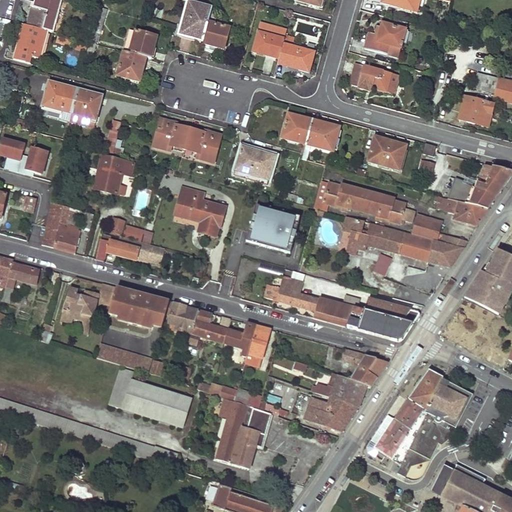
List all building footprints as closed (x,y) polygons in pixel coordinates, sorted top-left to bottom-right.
[(59,0),(34,0),(27,26),(46,31),(50,32),(59,0)] [(379,0),(379,2),(415,11),(416,5),(417,0),(379,0)] [(183,3),(173,37),(191,42),(192,40),(192,38),(178,35),(187,4),(183,3)] [(209,14),(210,10),(187,4),(178,35),(192,38),(192,40),(201,43),(209,14)] [(104,10),(96,8),(93,18),(101,20),(104,10)] [(211,26),(214,16),(209,14),(201,43),(201,45),(220,50),(226,30),(211,26)] [(101,20),(93,18),(88,37),(96,39),(101,20)] [(363,48),(386,54),(388,45),(398,47),(403,29),(380,23),(376,35),(367,33),(363,48)] [(27,26),(22,24),(13,59),(29,63),(31,56),(39,59),(46,31),(27,26)] [(120,51),(127,53),(133,32),(125,30),(120,51)] [(153,37),(133,32),(127,53),(140,57),(143,57),(148,58),(151,48),(153,37)] [(282,45),(283,41),(257,33),(251,53),(278,60),(282,45)] [(94,44),(87,42),(85,51),(92,53),(94,44)] [(305,73),(311,53),(282,45),(278,60),(276,65),(305,73)] [(388,45),(386,54),(396,56),(398,47),(388,45)] [(127,53),(120,51),(114,75),(137,81),(141,64),(139,63),(140,57),(127,53)] [(371,87),(384,91),(389,72),(354,62),(349,81),(351,84),(355,86),(365,89),(366,88),(370,89),(371,87)] [(480,89),(484,77),(474,74),(470,86),(480,89)] [(480,89),(493,92),(496,82),(497,80),(484,77),(480,89)] [(48,81),(42,105),(70,113),(77,89),(48,81)] [(493,92),(491,99),(511,104),(511,86),(496,82),(493,92)] [(77,89),(70,113),(94,120),(100,96),(77,89)] [(493,106),(463,97),(457,120),(486,128),(493,106)] [(68,121),(91,128),(94,120),(70,113),(68,121)] [(285,113),(278,137),(302,144),(309,120),(285,113)] [(309,120),(302,144),(328,151),(333,136),(328,135),(329,129),(316,125),(317,122),(309,120)] [(107,135),(115,137),(119,124),(111,121),(107,135)] [(168,152),(170,147),(182,151),(188,131),(170,126),(170,124),(159,121),(151,147),(168,152)] [(188,131),(182,151),(194,154),(193,159),(210,163),(218,137),(206,133),(205,135),(188,131)] [(115,137),(107,135),(102,153),(104,153),(107,143),(113,145),(115,137)] [(372,137),(365,161),(396,170),(403,146),(372,137)] [(24,147),(1,141),(0,143),(0,155),(4,157),(11,159),(8,172),(16,174),(24,147)] [(104,153),(110,155),(112,146),(113,145),(107,143),(104,153)] [(425,143),(423,154),(433,156),(436,146),(425,143)] [(112,146),(110,155),(128,160),(130,151),(112,146)] [(45,153),(24,147),(16,174),(25,176),(26,172),(34,174),(39,176),(45,153)] [(240,150),(234,175),(268,184),(273,158),(240,150)] [(11,159),(4,157),(0,170),(8,172),(11,159)] [(101,158),(93,191),(116,196),(121,176),(130,178),(133,165),(101,158)] [(434,165),(421,161),(418,170),(431,174),(434,165)] [(511,173),(483,166),(475,189),(469,207),(486,211),(498,193),(511,173)] [(234,175),(233,179),(266,188),(268,184),(234,175)] [(469,207),(475,189),(466,185),(467,183),(453,179),(445,200),(469,207)] [(314,182),(307,209),(311,210),(319,212),(324,213),(326,206),(338,209),(339,208),(381,219),(380,221),(398,225),(399,221),(401,221),(404,210),(402,210),(403,206),(387,202),(387,200),(343,188),(343,189),(314,182)] [(182,190),(179,199),(184,200),(179,219),(194,223),(194,220),(200,222),(199,225),(197,235),(214,240),(217,230),(218,230),(224,211),(201,204),(203,196),(182,190)] [(138,193),(135,211),(145,212),(147,194),(138,193)] [(24,204),(23,207),(22,211),(32,214),(33,210),(36,200),(25,198),(20,196),(18,203),(24,204)] [(453,216),(452,221),(475,227),(480,220),(486,211),(469,207),(445,200),(433,197),(432,202),(437,204),(435,211),(453,216)] [(173,217),(179,219),(184,200),(179,199),(173,217)] [(51,204),(42,247),(58,251),(74,255),(80,233),(77,232),(78,228),(72,227),(75,217),(78,218),(80,212),(51,204)] [(255,208),(244,244),(289,256),(299,220),(255,208)] [(319,212),(311,210),(310,216),(317,218),(319,212)] [(404,210),(401,221),(409,224),(412,213),(404,210)] [(81,230),(89,232),(92,215),(85,213),(81,230)] [(113,219),(109,232),(119,235),(123,222),(113,219)] [(351,221),(348,233),(352,235),(348,248),(356,250),(363,252),(365,245),(449,269),(462,250),(443,245),(431,242),(423,240),(351,221)] [(436,224),(428,222),(423,240),(431,242),(436,224)] [(462,250),(466,243),(445,237),(443,245),(462,250)] [(94,261),(104,263),(105,253),(135,261),(136,260),(146,263),(147,261),(159,265),(163,250),(118,238),(117,244),(100,240),(94,261)] [(356,250),(348,248),(346,255),(354,257),(356,250)] [(475,289),(468,302),(494,314),(502,297),(508,299),(511,290),(511,286),(511,283),(511,257),(496,250),(491,258),(471,287),(475,289)] [(384,277),(392,260),(380,254),(372,272),(384,277)] [(0,257),(0,287),(4,288),(4,286),(12,264),(13,261),(4,259),(0,257)] [(12,264),(4,286),(12,289),(16,280),(34,285),(38,272),(12,264)] [(53,272),(50,284),(55,286),(60,274),(53,272)] [(291,279),(302,282),(304,276),(293,272),(291,279)] [(279,289),(299,294),(302,282),(291,279),(282,277),(279,289)] [(63,311),(59,321),(71,325),(73,317),(81,319),(91,322),(97,302),(111,306),(117,289),(103,285),(99,296),(88,292),(86,298),(77,295),(78,291),(70,288),(65,303),(70,304),(68,312),(63,311)] [(318,300),(299,294),(279,289),(267,286),(263,298),(315,312),(318,300)] [(475,289),(471,287),(463,299),(468,302),(475,289)] [(148,298),(117,289),(111,306),(109,314),(129,320),(128,323),(141,326),(142,323),(160,328),(165,314),(168,303),(148,298)] [(353,299),(345,297),(342,306),(411,325),(419,314),(368,300),(365,307),(358,306),(356,301),(353,299)] [(508,299),(502,297),(494,314),(497,316),(501,308),(503,308),(508,299)] [(396,341),(402,339),(406,333),(411,325),(342,306),(318,300),(315,312),(313,319),(396,341)] [(168,303),(165,314),(172,316),(170,323),(176,325),(175,329),(191,335),(198,311),(181,307),(168,303)] [(191,335),(187,344),(196,346),(199,337),(223,344),(227,331),(231,320),(222,318),(219,328),(208,325),(211,315),(198,311),(191,335)] [(91,322),(81,319),(82,335),(86,336),(91,322)] [(44,323),(38,342),(47,345),(50,333),(49,333),(51,326),(44,323)] [(227,331),(223,344),(243,351),(242,355),(247,356),(256,327),(246,324),(242,335),(227,331)] [(256,327),(247,356),(253,357),(251,365),(259,367),(269,331),(256,327)] [(100,344),(95,360),(146,376),(151,360),(100,344)] [(366,357),(345,351),(344,355),(342,362),(360,367),(352,381),(366,385),(370,387),(387,363),(365,358),(366,357)] [(247,356),(245,363),(251,365),(253,357),(247,356)] [(147,377),(159,380),(163,367),(160,366),(160,364),(152,361),(147,377)] [(294,363),(292,371),(312,378),(314,370),(294,363)] [(119,370),(108,406),(180,429),(190,401),(130,382),(132,374),(119,370)] [(189,374),(180,371),(175,386),(184,388),(189,374)] [(410,397),(427,406),(436,389),(442,379),(428,371),(410,397)] [(332,394),(330,399),(356,408),(361,397),(366,385),(352,381),(338,376),(332,394)] [(449,383),(442,379),(436,389),(439,390),(449,383)] [(467,393),(449,383),(439,390),(436,389),(427,406),(429,407),(400,466),(397,474),(405,478),(410,467),(416,454),(429,461),(438,445),(441,446),(447,441),(451,436),(461,416),(455,413),(458,407),(459,408),(467,393)] [(193,388),(192,391),(206,395),(208,389),(197,385),(196,389),(193,388)] [(316,389),(315,394),(325,397),(327,392),(328,388),(320,385),(318,390),(316,389)] [(221,389),(218,399),(226,402),(232,404),(236,394),(221,389)] [(236,394),(232,404),(257,412),(259,403),(261,397),(237,390),(236,394)] [(472,395),(467,393),(459,408),(458,407),(455,413),(461,416),(462,412),(472,395)] [(375,449),(376,455),(400,466),(429,407),(427,406),(410,397),(407,401),(406,400),(405,403),(394,420),(375,449)] [(308,408),(303,420),(340,432),(347,422),(356,408),(330,399),(328,406),(314,401),(310,409),(308,408)] [(0,400),(0,414),(172,469),(177,455),(155,448),(154,449),(0,400)] [(226,402),(220,419),(227,421),(232,404),(226,402)] [(259,403),(257,412),(272,416),(273,417),(275,411),(264,407),(264,405),(259,403)] [(227,421),(216,460),(248,470),(255,448),(262,450),(272,416),(257,412),(232,404),(227,421)] [(375,449),(394,420),(387,417),(369,445),(375,449)] [(429,461),(416,454),(410,467),(429,461)] [(73,464),(71,471),(76,475),(81,474),(83,467),(80,463),(73,464)] [(463,509),(461,511),(500,511),(501,511),(495,509),(501,499),(480,489),(484,481),(456,467),(453,474),(446,486),(455,490),(449,502),(463,509)] [(453,474),(444,470),(432,493),(449,502),(455,490),(446,486),(453,474)] [(348,479),(344,477),(339,485),(342,487),(348,479)] [(227,511),(270,511),(272,505),(217,489),(211,507),(227,511)] [(511,511),(511,504),(501,499),(495,509),(501,511),(500,511),(511,511)]
